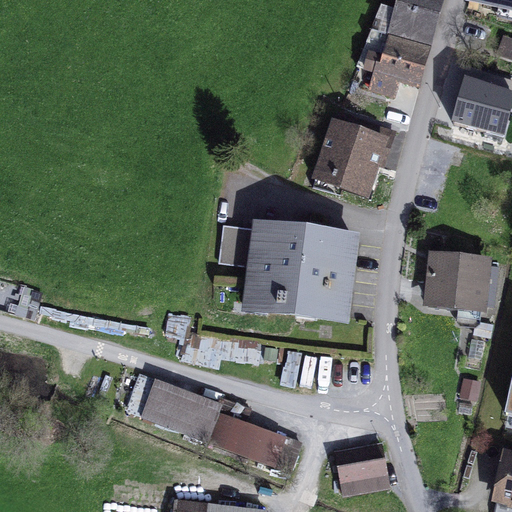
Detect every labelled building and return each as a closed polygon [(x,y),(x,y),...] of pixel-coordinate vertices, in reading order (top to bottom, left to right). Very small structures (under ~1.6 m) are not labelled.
[(401,0),(398,13),(382,8),(373,31),(429,49),(443,0),(401,0)] [(511,0),(470,0),(470,2),(499,9),(511,11),(511,0)] [(496,20),(511,23),(511,11),(499,9),(496,20)] [(398,82),(418,87),(429,49),(373,31),(351,84),(394,97),(398,82)] [(511,41),(505,39),(499,53),(511,57),(511,41)] [(344,185),(368,193),(377,166),(388,133),(338,116),(313,189),(340,198),(343,191),(344,185)] [(394,134),(388,133),(377,166),(382,168),(394,134)] [(366,199),(368,193),(344,185),(343,191),(366,199)] [(268,307),(267,310),(346,320),(356,244),(321,239),(310,238),(225,227),(220,265),(252,269),(247,304),(268,307)] [(317,230),(311,229),(310,238),(321,239),(323,230),(317,230)] [(483,308),(493,309),(496,299),(499,269),(461,265),(462,257),(450,255),(449,263),(433,261),(429,302),(483,308)] [(476,330),(480,327),(483,308),(429,302),(428,309),(459,312),(458,324),(461,328),(476,330)] [(260,348),(184,335),(182,349),(258,362),(260,348)] [(306,360),(289,357),(285,383),(302,385),(306,360)] [(208,444),(219,415),(222,408),(141,378),(130,406),(145,412),(142,419),(208,444)] [(464,383),(461,398),(477,401),(480,386),(464,383)] [(127,413),(142,419),(145,412),(130,406),(127,413)] [(291,475),(302,446),(219,415),(208,444),(291,475)] [(344,498),(389,490),(382,447),(336,455),(344,498)] [(511,504),(511,458),(506,457),(497,501),(511,504)] [(258,511),(176,501),(174,511),(258,511)]
